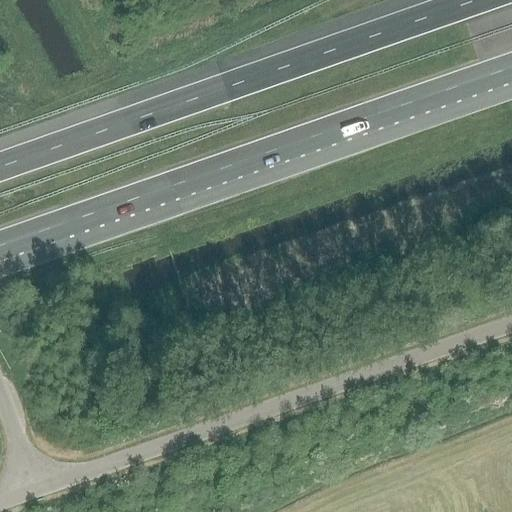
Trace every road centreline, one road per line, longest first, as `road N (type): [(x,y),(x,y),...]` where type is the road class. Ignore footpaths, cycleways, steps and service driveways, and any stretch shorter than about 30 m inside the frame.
road 1 (motorway): [(0,245),(511,67)]
road 2 (motorway): [(478,0),(0,166)]
road 3 (unclassified): [(511,327),(33,492)]
